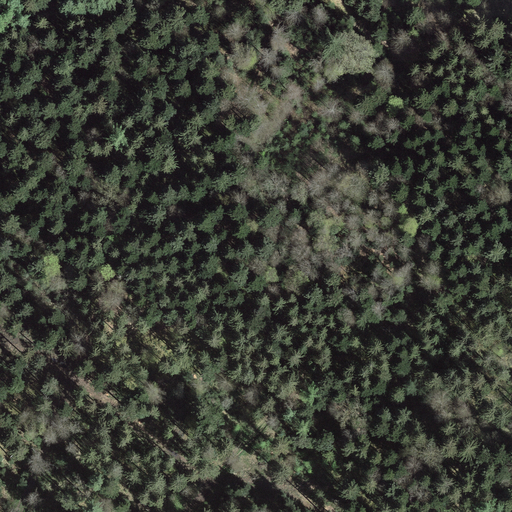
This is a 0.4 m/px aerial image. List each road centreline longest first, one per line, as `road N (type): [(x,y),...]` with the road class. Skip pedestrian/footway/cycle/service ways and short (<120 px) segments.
road 1 (track): [(282,0),(228,121),(149,192),(197,232),(233,232),(317,179),(511,107)]
road 2 (track): [(0,54),(53,79),(149,192),(123,227),(13,511)]
road 3 (track): [(268,212),(371,287),(392,328),(375,358),(285,402),(183,511)]
road 4 (track): [(371,287),(434,274),(511,236)]
road 5 (track): [(123,0),(13,58)]
